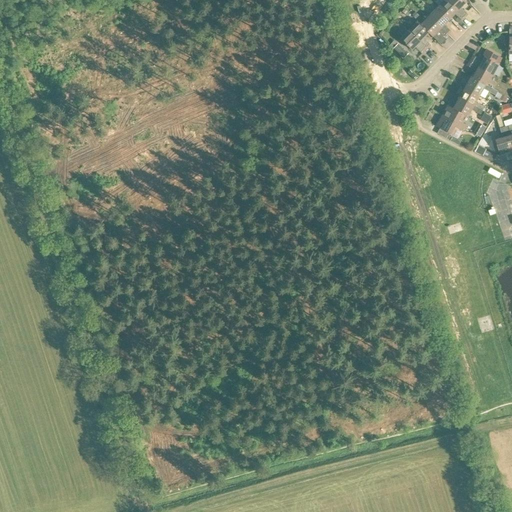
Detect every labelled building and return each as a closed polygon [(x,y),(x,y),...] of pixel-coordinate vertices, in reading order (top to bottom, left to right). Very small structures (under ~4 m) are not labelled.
[(454,14),(461,21),(464,18),(446,0),(444,0),(437,7),(449,19),(454,14)] [(463,0),(446,0),(464,18),(468,15),(460,8),(466,2),(463,0)] [(428,16),(447,35),(451,32),(444,25),(449,19),(437,7),(428,16)] [(444,38),(447,35),(428,16),(420,24),(428,33),(432,37),(437,31),(444,38)] [(428,33),(420,24),(417,21),(408,30),(427,48),(430,45),(423,38),(428,33)] [(422,54),(427,48),(408,30),(399,38),(411,50),(414,47),(422,54)] [(406,54),(396,44),(392,49),(402,59),(406,54)] [(469,62),(492,75),(502,58),(488,50),(484,57),(484,56),(481,61),(472,56),(471,58),(469,62)] [(486,86),(487,85),(492,75),(469,62),(467,66),(475,71),(472,77),(486,86)] [(472,77),(470,76),(464,87),(479,96),(483,89),(485,90),(496,96),(498,92),(487,85),(486,86),(472,77)] [(476,102),(479,96),(464,87),(459,98),(482,111),(484,107),(478,103),(476,102)] [(480,115),(482,111),(459,98),(453,108),(465,115),(467,116),(471,110),(480,115)] [(465,115),(453,108),(448,105),(442,115),(465,129),(467,125),(461,122),(465,115)] [(508,105),(501,107),(504,115),(511,113),(510,111),(508,105)] [(491,117),(484,113),(480,120),(487,124),(491,117)] [(463,132),(465,129),(442,115),(435,126),(449,134),(453,136),(457,129),(463,132)] [(486,127),(479,123),(473,133),(480,137),(486,127)] [(511,124),(503,127),(511,152),(511,124)] [(500,156),(511,152),(503,127),(499,128),(502,138),(495,140),(500,156)] [(478,145),(474,152),(482,156),(486,149),(478,145)]
